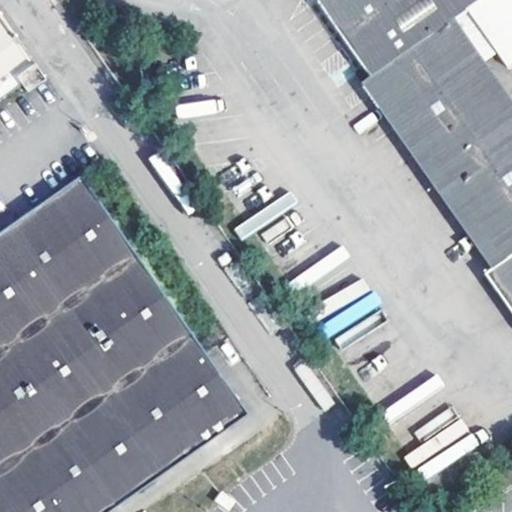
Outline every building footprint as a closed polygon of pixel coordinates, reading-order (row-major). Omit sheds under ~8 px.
[(492,267),(511,252),(511,94),(460,20),(472,12),(488,0),(317,0),(374,79),(366,85),(492,267)] [(511,0),(488,0),(472,12),(510,66),(511,64),(511,0)] [(19,78),(23,85),(26,90),(45,78),(36,65),(19,78)] [(0,511),(110,511),(248,414),(81,176),(51,198),(0,233),(0,511)] [(511,252),(492,267),(495,272),(486,277),(511,314),(511,252)]
